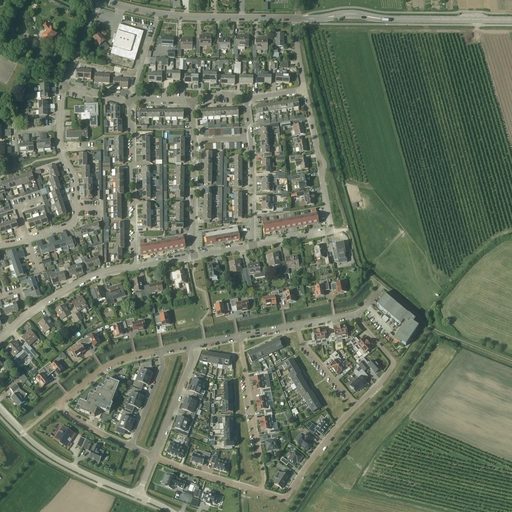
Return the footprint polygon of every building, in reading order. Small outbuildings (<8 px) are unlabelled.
[(43,38),(40,40),(42,44),(46,41),(47,43),(48,43),(49,43),(50,44),(51,44),(52,43),(52,42),(52,41),(51,39),(56,35),(52,29),(49,26),(49,27),(46,24),(43,27),(45,30),(47,33),(42,37),(43,38)] [(134,29),(127,27),(120,25),(112,49),(111,54),(126,59),(128,59),(135,61),(143,32),(134,29)] [(106,41),(104,38),(107,35),(103,31),(100,34),(100,33),(93,39),(96,42),(94,44),(96,47),(98,45),(99,46),(103,51),(105,53),(109,48),(104,42),(106,41)] [(284,47),(284,34),(276,34),(276,47),(284,47)] [(29,36),(24,40),(22,42),(25,45),(28,44),(29,46),(34,42),(29,36)] [(211,47),(211,36),(200,36),(200,47),(211,47)] [(249,36),(238,36),(238,50),(245,50),(245,47),(248,47),(249,36)] [(173,47),(174,38),(162,38),(161,46),(173,47)] [(192,50),(192,39),(181,39),(181,50),(192,50)] [(230,39),(219,39),(219,50),(230,50),(230,39)] [(256,39),(257,50),(267,50),(267,39),(256,39)] [(76,78),(84,79),(84,69),(77,69),(76,78)] [(94,83),(102,83),(103,74),(95,73),(94,83)] [(128,89),(128,79),(121,79),(120,88),(128,89)] [(90,127),(98,127),(97,117),(98,117),(98,104),(84,104),(84,107),(74,107),(74,114),(81,114),(81,121),(90,120),(90,127)] [(268,129),(274,129),(277,128),(277,135),(280,134),(279,124),(273,125),(267,126),(267,129),(268,129)] [(304,134),(302,124),(293,126),(295,136),(304,134)] [(67,140),(88,139),(88,132),(88,131),(66,132),(67,140)] [(150,144),(150,139),(152,139),(152,134),(146,134),(146,138),(142,138),(142,144),(150,144)] [(299,153),(307,152),(305,141),(303,141),(302,138),(293,139),(293,143),(298,142),(299,148),(296,149),(296,153),(299,152),(299,153)] [(269,148),(261,148),(262,155),(264,155),(264,158),(272,157),(271,148),(269,148)] [(184,164),(184,157),(177,157),(177,163),(175,163),(175,166),(181,166),(181,163),(184,164)] [(298,160),(298,157),(291,158),(291,162),(295,161),(296,167),(301,166),(301,170),(309,169),(308,164),(307,159),(303,160),(298,160)] [(262,161),(262,167),(270,167),(270,161),(270,158),(264,158),(264,161),(262,161)] [(48,168),(50,174),(57,171),(55,165),(48,168)] [(50,174),(52,180),(57,178),(59,177),(57,171),(50,174)] [(32,174),(26,176),(28,183),(29,187),(32,186),(31,183),(35,181),(34,180),(32,174)] [(20,178),(22,185),(28,183),(26,176),(20,178)] [(309,177),(305,178),(301,179),(302,180),(302,182),(298,183),(299,190),(303,189),(310,188),(309,183),(310,183),(309,180),(309,177)] [(20,178),(14,180),(17,187),(22,185),(20,178)] [(49,180),(51,186),(59,184),(58,180),(57,178),(52,180),(50,180),(49,180)] [(10,189),(17,187),(14,180),(12,180),(8,182),(10,189)] [(2,186),(5,194),(8,193),(7,190),(10,189),(8,182),(2,184),(2,186)] [(53,192),(59,191),(61,190),(61,189),(62,188),(61,186),(60,186),(59,184),(51,186),(53,192)] [(51,193),(53,199),(61,197),(59,191),(53,192),(51,193)] [(300,203),(300,207),(315,205),(314,201),(314,200),(313,195),(310,195),(309,192),(297,194),(297,193),(291,194),(291,198),(297,197),(297,198),(304,197),(305,202),(300,203)] [(53,199),(55,205),(63,202),(61,197),(53,199)] [(55,205),(57,211),(65,208),(63,202),(55,205)] [(59,217),(67,214),(65,208),(57,211),(59,217)] [(313,217),(306,218),(307,226),(318,224),(316,209),(315,209),(312,210),(313,217)] [(46,213),(45,214),(42,215),(43,217),(40,218),(42,225),(48,223),(46,216),(47,216),(46,213)] [(40,218),(34,220),(36,227),(42,225),(40,218)] [(265,234),(270,233),(271,233),(276,232),(274,224),(269,225),(268,225),(267,225),(266,218),(262,219),(265,234)] [(297,228),(307,226),(306,218),(299,219),(298,219),(298,220),(295,220),(297,228)] [(30,229),(36,227),(34,220),(28,222),(30,229)] [(295,220),(285,222),(286,230),(297,228),(295,220)] [(18,228),(16,221),(10,223),(12,230),(18,228)] [(276,232),(281,231),(284,230),(286,230),(285,222),(283,222),(282,223),(282,222),(281,223),(280,223),(279,223),(274,224),(276,232)] [(10,223),(4,225),(6,232),(12,230),(10,223)] [(98,223),(92,225),(94,233),(100,231),(98,223)] [(89,235),(94,233),(92,225),(86,227),(89,235)] [(86,227),(80,229),(83,237),(89,235),(86,227)] [(73,235),(74,237),(74,239),(76,239),(83,237),(80,229),(74,231),(75,235),(73,235)] [(238,229),(230,230),(231,241),(240,240),(238,229)] [(230,230),(222,232),(223,243),(231,241),(230,230)] [(66,232),(63,233),(68,250),(75,248),(74,246),(76,245),(74,239),(74,237),(71,238),(68,239),(66,232)] [(222,232),(214,233),(215,244),(223,243),(222,232)] [(62,252),(68,250),(63,233),(60,234),(62,241),(59,242),(61,249),(62,252)] [(205,234),(207,245),(215,244),(214,233),(205,234)] [(53,236),(50,237),(55,251),(61,249),(59,242),(56,243),(53,236)] [(50,245),(46,246),(49,253),(55,251),(50,237),(47,238),(50,245)] [(41,240),(38,242),(43,256),(49,253),(46,246),(43,247),(41,240)] [(338,251),(335,251),(337,260),(340,260),(340,264),(346,263),(343,243),(337,244),(338,251)] [(103,259),(102,246),(97,247),(98,253),(93,255),(94,259),(91,260),(94,268),(100,266),(98,259),(100,258),(101,260),(103,259)] [(323,246),(315,248),(316,255),(315,255),(315,259),(325,257),(323,246)] [(10,259),(24,254),(23,251),(22,248),(18,249),(19,253),(17,254),(15,250),(8,253),(7,253),(9,259),(10,259)] [(10,259),(12,265),(20,263),(19,260),(25,257),(24,254),(10,259)] [(269,267),(280,265),(280,263),(278,254),(267,256),(269,267)] [(284,267),(285,275),(289,274),(288,269),(299,267),(297,256),(286,258),(287,262),(288,267),(284,267)] [(81,259),(81,260),(83,265),(85,264),(87,270),(94,268),(91,260),(88,261),(86,257),(81,259)] [(77,275),(83,273),(81,266),(83,265),(81,260),(76,261),(77,266),(74,267),(77,275)] [(231,274),(241,272),(242,272),(241,270),(240,261),(229,263),(231,274)] [(12,265),(14,271),(28,267),(27,264),(21,266),(20,263),(12,265)] [(249,274),(245,274),(247,282),(248,287),(252,286),(251,281),(250,276),(254,275),(255,279),(265,277),(263,267),(259,268),(259,263),(248,265),(248,269),(249,274)] [(63,266),(64,267),(64,268),(66,271),(68,270),(70,277),(77,275),(74,267),(71,268),(69,264),(63,266)] [(210,278),(218,277),(217,274),(223,273),(221,266),(216,267),(216,265),(208,267),(210,278)] [(17,280),(27,277),(26,273),(23,274),(23,272),(29,270),(28,267),(14,271),(16,278),(17,280)] [(55,270),(56,272),(60,283),(66,281),(64,274),(66,273),(66,271),(64,268),(64,267),(55,270)] [(186,283),(184,271),(175,273),(172,273),(173,280),(176,280),(177,289),(180,288),(179,284),(186,283)] [(56,272),(53,273),(52,272),(46,273),(48,279),(51,278),(53,285),(60,283),(56,272)] [(37,277),(34,278),(27,280),(26,281),(26,278),(20,280),(21,283),(22,286),(28,284),(29,287),(37,284),(39,283),(37,277)] [(144,299),(148,298),(146,286),(143,287),(141,279),(133,281),(135,292),(143,291),(144,299)] [(315,292),(316,298),(324,296),(323,291),(329,290),(327,281),(320,283),(321,286),(315,287),(316,292),(315,292)] [(338,290),(338,294),(346,292),(345,286),(344,286),(343,282),(336,283),(336,284),(331,285),(332,291),(338,290)] [(149,286),(146,286),(148,298),(152,297),(151,294),(163,292),(161,283),(149,285),(149,286)] [(24,292),(25,295),(39,291),(37,284),(29,287),(30,290),(24,292)] [(110,292),(107,293),(111,305),(115,304),(114,300),(125,296),(123,293),(121,285),(109,289),(110,292)] [(108,306),(111,305),(107,293),(104,294),(101,287),(93,290),(97,301),(105,298),(108,306)] [(34,299),(41,297),(39,291),(25,295),(26,298),(33,296),(34,299)] [(285,294),(280,295),(281,301),(287,300),(287,303),(295,302),(294,296),(293,296),(292,291),(285,293),(285,294)] [(272,297),(262,299),(264,305),(265,305),(266,308),(272,306),(272,305),(277,304),(276,300),(280,299),(278,292),(271,293),(272,297)] [(381,298),(382,299),(377,306),(400,326),(404,322),(405,323),(393,341),(400,345),(401,343),(406,346),(418,328),(413,325),(415,321),(384,294),(381,298)] [(78,313),(78,312),(87,307),(81,297),(72,303),(76,309),(78,313)] [(237,300),(231,301),(232,308),(236,307),(237,312),(242,311),(242,312),(248,311),(247,308),(249,308),(248,301),(238,303),(237,300)] [(16,303),(9,305),(12,313),(18,311),(16,303)] [(6,315),(12,313),(9,305),(3,307),(6,315)] [(68,319),(72,317),(70,313),(65,305),(55,311),(61,320),(67,317),(68,319)] [(222,305),(216,306),(217,311),(216,311),(217,317),(224,315),(223,311),(225,311),(225,312),(229,311),(228,305),(222,306),(222,305)] [(160,317),(155,318),(155,319),(156,324),(160,323),(160,322),(161,322),(162,326),(170,324),(169,319),(168,319),(166,312),(160,314),(160,317)] [(184,316),(186,323),(192,320),(190,314),(184,316)] [(78,326),(81,324),(75,315),(72,317),(76,324),(78,326)] [(45,333),(54,327),(54,326),(53,325),(48,317),(39,324),(45,333)] [(134,319),(126,320),(128,327),(132,326),(133,331),(138,330),(138,331),(145,330),(144,327),(145,327),(144,321),(134,322),(134,319)] [(119,325),(113,327),(114,331),(113,331),(115,337),(123,335),(122,330),(127,329),(125,322),(119,324),(119,325)] [(346,326),(340,327),(342,339),(348,338),(346,326)] [(334,328),(336,341),(342,339),(340,327),(334,328)] [(326,330),(320,331),(322,343),(328,342),(326,330)] [(26,343),(24,346),(35,358),(37,355),(29,346),(37,339),(30,331),(22,338),(26,343)] [(314,332),(316,344),(322,343),(320,331),(314,332)] [(89,337),(83,340),(86,345),(87,346),(92,343),(94,347),(101,343),(98,338),(97,338),(95,334),(89,338),(89,337)] [(357,341),(352,345),(354,348),(355,347),(359,351),(368,343),(364,338),(359,343),(357,341)] [(83,347),(86,345),(83,340),(83,339),(77,343),(79,346),(71,352),(74,357),(76,356),(78,358),(82,355),(82,354),(86,351),(83,347)] [(283,348),(278,340),(273,342),(277,351),(283,348)] [(35,358),(24,346),(21,348),(15,341),(7,349),(14,357),(15,357),(17,359),(24,354),(24,353),(25,353),(29,358),(32,360),(34,358),(35,358)] [(273,342),(268,345),(272,353),(277,351),(273,342)] [(372,348),(368,343),(359,351),(362,356),(364,359),(369,355),(367,353),(372,348)] [(272,353),(268,345),(264,347),(268,356),(272,353)] [(264,347),(258,349),(263,358),(268,356),(264,347)] [(263,358),(258,349),(253,352),(258,361),(263,358)] [(258,361),(253,352),(248,355),(252,363),(258,361)] [(340,358),(330,366),(334,371),(344,362),(340,358)] [(282,366),(285,371),(287,370),(295,365),(292,360),(282,366)] [(367,366),(375,374),(381,369),(373,360),(367,366)] [(52,366),(50,363),(44,368),(50,375),(55,371),(58,375),(64,370),(60,365),(60,366),(57,362),(52,366)] [(137,375),(150,380),(152,374),(148,373),(149,370),(152,369),(151,362),(140,364),(140,368),(137,375)] [(348,367),(344,362),(334,371),(338,375),(348,367)] [(368,369),(362,362),(358,365),(364,372),(368,369)] [(358,365),(358,364),(357,365),(359,367),(354,372),(359,378),(350,386),(351,386),(350,387),(352,390),(353,390),(356,393),(362,387),(363,388),(367,384),(365,381),(369,378),(364,372),(358,365)] [(287,370),(289,374),(298,369),(295,365),(287,370)] [(46,379),(50,375),(44,368),(39,372),(41,375),(37,379),(40,382),(39,383),(43,388),(49,382),(46,379)] [(298,369),(289,374),(292,379),(291,379),(291,380),(300,374),(298,369)] [(291,380),(294,384),(302,379),(299,375),(301,374),(300,374),(291,380)] [(143,384),(148,386),(150,380),(137,375),(133,386),(141,389),(143,384)] [(193,380),(191,386),(202,390),(204,384),(204,383),(206,384),(208,380),(201,377),(199,382),(193,380)] [(252,379),(253,385),(266,383),(265,377),(252,379)] [(79,413),(80,412),(94,417),(98,409),(106,412),(106,413),(109,415),(113,405),(112,404),(116,393),(119,384),(107,379),(104,382),(106,383),(104,388),(99,386),(96,388),(98,389),(96,394),(91,392),(88,395),(90,396),(87,404),(80,401),(76,411),(79,413)] [(302,379),(294,384),(297,389),(305,384),(302,379)] [(266,383),(253,385),(254,391),(261,390),(262,394),(271,392),(270,388),(267,388),(266,383)] [(15,384),(9,389),(13,393),(15,395),(10,398),(14,402),(13,403),(15,405),(15,404),(18,408),(25,402),(21,398),(24,394),(25,394),(20,391),(18,389),(19,388),(15,384)] [(297,389),(299,393),(308,388),(305,384),(297,389)] [(196,394),(195,398),(202,401),(203,396),(200,395),(202,390),(191,386),(189,391),(196,394)] [(133,388),(128,399),(130,399),(141,403),(143,398),(138,396),(140,390),(133,388)] [(308,388),(299,393),(302,398),(311,393),(311,392),(310,393),(308,388)] [(315,398),(311,393),(302,398),(303,398),(306,403),(315,398)] [(256,399),(257,405),(269,403),(268,397),(256,399)] [(186,399),(184,404),(198,410),(202,401),(195,398),(193,402),(186,399)] [(315,398),(306,403),(309,408),(318,403),(315,398)] [(139,409),(141,403),(130,399),(128,405),(128,406),(126,406),(124,409),(131,412),(133,407),(139,409)] [(270,409),(269,403),(257,405),(258,411),(270,409)] [(321,408),(318,403),(309,408),(312,413),(321,408)] [(188,417),(194,419),(198,410),(184,404),(182,410),(189,413),(188,417)] [(123,411),(119,422),(132,427),(134,421),(129,419),(131,414),(123,411)] [(179,417),(177,423),(191,428),(194,419),(188,417),(186,420),(179,417)] [(259,420),(260,426),(273,423),(272,417),(259,420)] [(323,419),(317,427),(316,426),(313,424),(308,429),(314,434),(316,431),(321,435),(330,424),(323,419)] [(132,427),(119,422),(115,433),(122,435),(124,430),(129,432),(132,427)] [(180,435),(187,438),(191,428),(177,423),(174,428),(182,431),(180,435)] [(274,429),(273,423),(260,426),(261,432),(274,429)] [(55,439),(61,443),(60,443),(66,447),(69,443),(67,442),(70,438),(71,439),(74,435),(63,427),(55,439)] [(303,437),(297,443),(307,451),(312,444),(309,442),(310,440),(310,441),(313,438),(307,433),(304,437),(303,437)] [(271,441),(265,442),(267,452),(277,450),(276,444),(276,440),(278,440),(277,435),(271,436),(271,441)] [(76,446),(82,449),(84,443),(86,440),(81,437),(76,446)] [(170,444),(167,453),(182,459),(185,450),(170,444)] [(89,445),(86,451),(91,453),(89,458),(99,463),(103,456),(97,453),(98,449),(89,445)] [(289,463),(293,467),(298,460),(300,461),(303,457),(295,451),(287,461),(283,458),(280,461),(287,466),(289,463)] [(210,455),(203,453),(202,457),(193,454),(191,462),(203,466),(204,461),(208,462),(210,455)] [(217,458),(213,456),(211,463),(215,464),(214,469),(221,471),(227,473),(229,464),(217,460),(217,458)] [(286,476),(288,473),(284,470),(282,473),(278,480),(277,480),(274,484),(282,489),(284,485),(284,484),(288,477),(286,476)] [(186,483),(176,479),(177,478),(169,475),(169,476),(165,475),(164,479),(167,481),(164,487),(172,490),(174,486),(183,490),(186,483)] [(201,501),(206,502),(205,504),(210,505),(211,503),(216,505),(218,498),(213,496),(214,493),(209,492),(208,495),(203,493),(201,501)]
